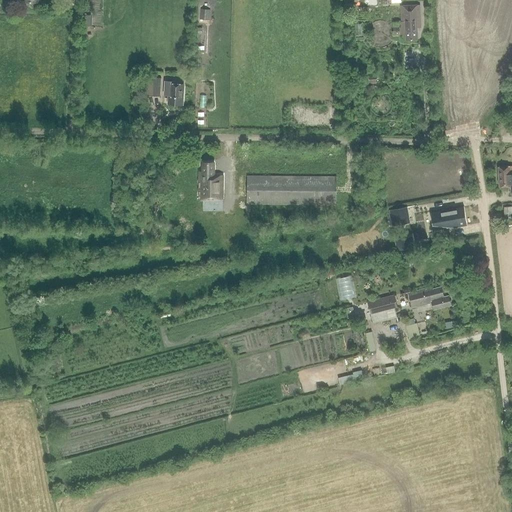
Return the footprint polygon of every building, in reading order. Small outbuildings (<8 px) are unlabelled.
[(417,28),(420,28),(420,6),(401,7),(401,28),(400,28),(400,35),(405,35),(406,40),(417,40),(417,28)] [(201,9),(200,19),(209,20),(210,10),(201,9)] [(85,25),(93,25),(94,14),(85,14),(85,25)] [(159,96),(161,78),(144,77),(143,95),(159,96)] [(166,82),(165,91),(165,96),(169,96),(168,104),(182,105),(184,85),(176,85),(176,82),(166,82)] [(222,200),(222,175),(214,175),(214,163),(202,163),(202,172),(199,172),(199,199),(222,200)] [(510,196),(511,195),(511,166),(497,167),(499,188),(510,187),(510,196)] [(337,182),(333,175),(249,175),(249,203),(257,203),(258,203),(258,197),(257,197),(253,190),(273,190),(273,199),(280,199),(281,199),(286,199),(305,199),(305,195),(308,199),(310,199),(317,196),(317,187),(328,187),(329,187),(336,187),(334,184),(337,182)] [(410,216),(421,216),(420,206),(409,207),(410,216)] [(465,206),(432,212),(434,223),(455,228),(469,226),(465,206)] [(408,207),(390,210),(392,225),(410,223),(408,207)] [(413,236),(395,239),(397,250),(415,247),(413,236)] [(336,278),(342,300),(358,296),(353,274),(336,278)] [(434,309),(451,305),(449,296),(444,298),(441,288),(432,290),(432,287),(409,293),(413,307),(432,302),(434,309)] [(367,302),(370,314),(395,308),(392,295),(367,302)] [(354,316),(352,306),(345,308),(347,318),(354,316)] [(419,336),(416,323),(405,326),(408,339),(419,336)] [(375,331),(369,332),(373,350),(379,349),(375,331)] [(357,360),(337,365),(341,382),(361,377),(360,373),(367,372),(365,364),(358,365),(357,360)] [(373,368),(374,376),(386,373),(384,366),(373,368)]
